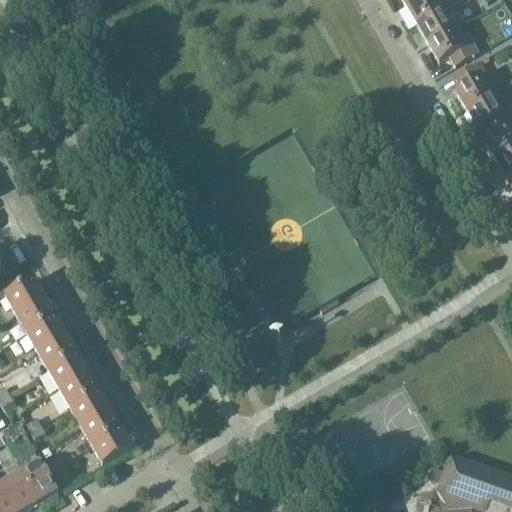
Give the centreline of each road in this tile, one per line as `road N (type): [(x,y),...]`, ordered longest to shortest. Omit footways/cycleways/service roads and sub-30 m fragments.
road 1 (residential): [(511,246),(366,0)]
road 2 (residential): [(170,466),(30,223)]
